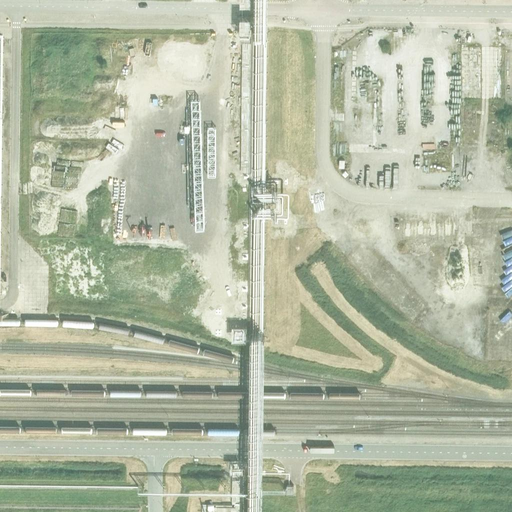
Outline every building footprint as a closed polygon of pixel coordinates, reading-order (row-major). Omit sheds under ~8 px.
[(508,42),(466,42),(465,104),(470,104),(470,95),(508,95),(508,42)] [(434,61),(403,61),(403,100),(434,100),(434,61)] [(437,100),(449,100),(449,89),(436,89),(437,100)] [(469,119),(468,141),(481,141),(482,132),(496,133),(496,129),(481,128),(482,119),(469,119)] [(456,171),(457,148),(432,147),(431,170),(456,171)] [(471,217),(471,233),(495,234),(496,219),(471,217)] [(400,220),(400,245),(405,245),(405,250),(430,251),(430,243),(461,244),(461,222),(400,220)] [(493,257),(472,257),(471,282),(492,283),(493,257)] [(461,305),(461,262),(446,262),(446,305),(461,305)] [(473,286),(472,311),(478,311),(478,324),(490,324),(492,291),(484,290),(484,286),(473,286)] [(408,288),(407,316),(422,317),(422,307),(424,307),(425,289),(408,288)] [(496,306),(511,307),(511,292),(497,291),(496,306)] [(511,328),(493,328),(492,342),(498,342),(497,358),(511,358),(511,328)]
